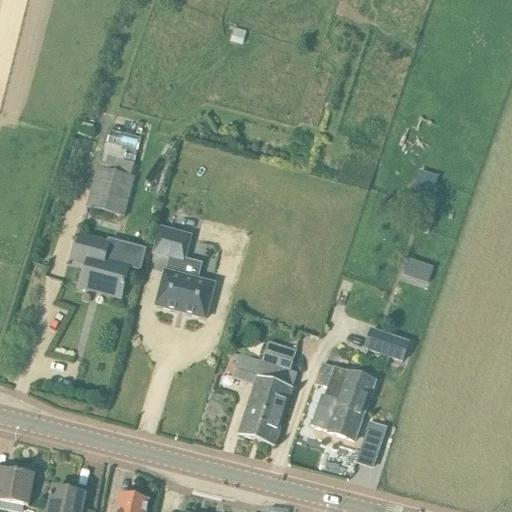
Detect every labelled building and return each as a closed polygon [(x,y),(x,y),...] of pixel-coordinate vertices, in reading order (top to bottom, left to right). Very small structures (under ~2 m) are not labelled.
[(99,172),(97,171),(86,212),(125,222),(135,181),(132,180),(142,142),(109,133),(99,172)] [(415,186),(434,192),(439,179),(420,172),(415,186)] [(435,198),(419,193),(414,209),(430,214),(435,198)] [(192,238),(161,230),(154,255),(171,259),(167,274),(165,273),(156,308),(181,314),(205,321),(215,286),(198,282),(202,268),(185,263),(192,238)] [(87,264),(81,287),(96,291),(121,298),(129,267),(141,270),(146,250),(109,241),(108,245),(79,238),(73,260),(87,264)] [(427,288),(434,267),(408,259),(402,281),(427,288)] [(364,353),(403,366),(410,345),(372,332),(364,353)] [(285,413),(297,374),(291,372),(297,352),(295,352),(268,343),(262,363),(261,365),(278,370),(267,407),(271,408),(260,443),(274,447),(285,413)] [(240,356),(240,358),(233,380),(256,387),(240,436),(255,441),(260,443),(271,408),(267,407),(278,370),(261,365),(262,363),(240,356)] [(337,412),(362,420),(374,383),(348,374),(348,373),(323,364),(319,377),(331,381),(333,382),(326,402),(339,407),(337,412)] [(328,390),(325,400),(322,399),(312,428),(328,433),(328,434),(354,443),(362,420),(337,412),(339,407),(326,402),(333,382),(331,381),(319,377),(316,385),(328,390)] [(362,446),(379,452),(387,430),(369,424),(362,446)] [(35,477),(0,469),(0,502),(29,508),(35,477)] [(69,491),(59,489),(57,492),(54,491),(49,511),(86,511),(82,511),(85,498),(69,494),(69,491)] [(146,511),(148,502),(143,501),(137,499),(135,497),(129,495),(126,497),(123,496),(119,511),(146,511)]
